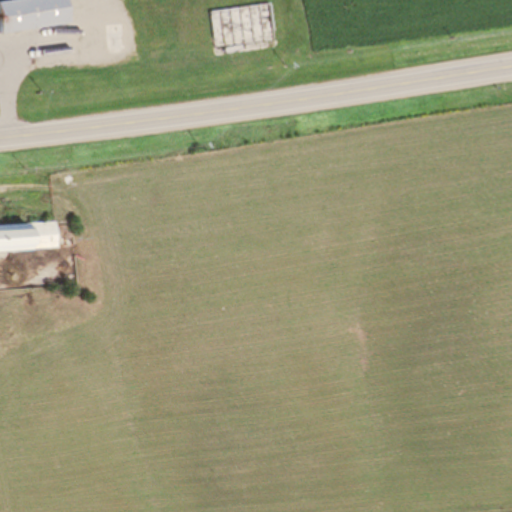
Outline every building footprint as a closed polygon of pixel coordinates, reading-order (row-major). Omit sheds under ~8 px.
[(64,0),(7,0),(0,1),(0,33),(68,24),(64,0)] [(269,4),(209,11),(211,26),(194,28),(191,0),(168,0),(173,45),(213,40),(214,49),(274,42),(269,4)] [(160,48),(158,20),(136,21),(139,50),(160,48)] [(123,40),(122,24),(105,25),(106,40),(123,40)] [(0,225),(0,252),(56,250),(55,223),(0,225)]
